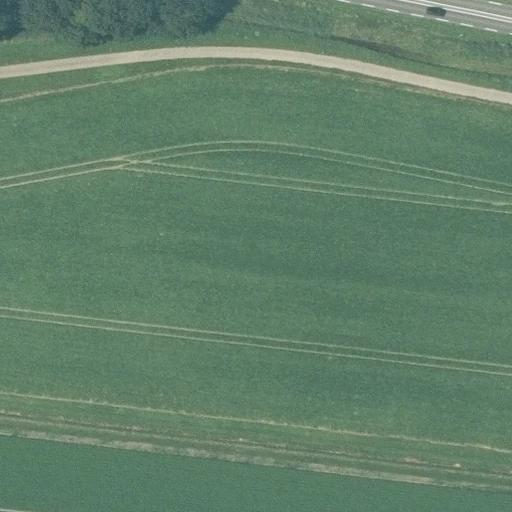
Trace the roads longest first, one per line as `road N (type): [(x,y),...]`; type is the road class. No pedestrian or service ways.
road 1 (track): [(0,398),(511,458)]
road 2 (track): [(0,426),(511,485)]
